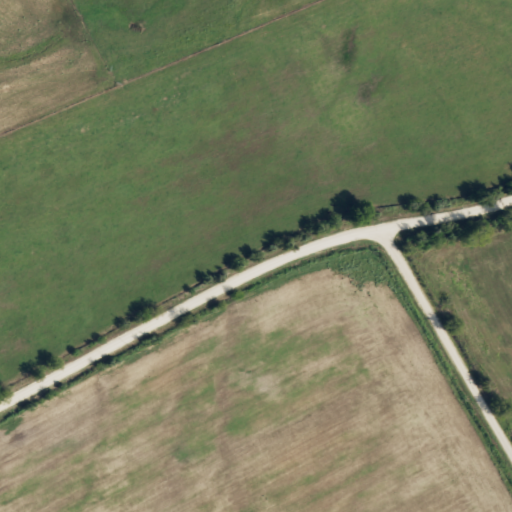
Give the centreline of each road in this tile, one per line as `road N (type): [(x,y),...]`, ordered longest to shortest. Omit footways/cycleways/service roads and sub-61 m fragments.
road 1 (residential): [(511,197),(300,247),(0,405)]
road 2 (residential): [(511,452),(379,226)]
